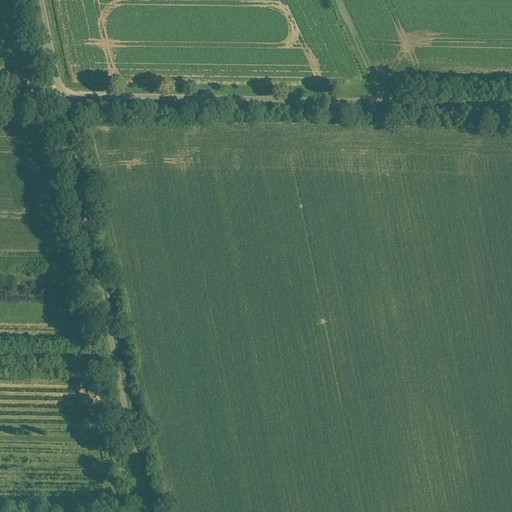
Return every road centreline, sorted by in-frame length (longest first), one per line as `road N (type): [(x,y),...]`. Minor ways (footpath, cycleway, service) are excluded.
road 1 (residential): [(511,105),(59,95)]
road 2 (unclassified): [(145,511),(59,95)]
road 3 (track): [(400,103),(377,88),(336,0)]
